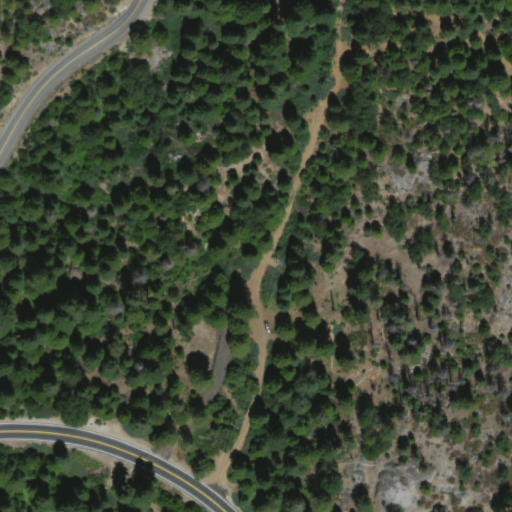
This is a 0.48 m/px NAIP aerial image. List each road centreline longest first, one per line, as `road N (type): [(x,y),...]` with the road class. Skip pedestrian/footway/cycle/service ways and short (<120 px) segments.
road 1 (secondary): [(0,430),(104,443),(224,511)]
road 2 (tertiary): [(145,0),(115,34),(40,90),(0,152)]
